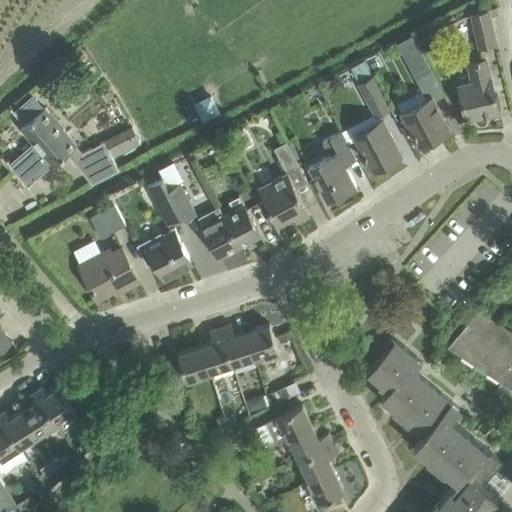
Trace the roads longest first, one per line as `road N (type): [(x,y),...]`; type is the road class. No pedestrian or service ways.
road 1 (residential): [(374,511),(384,486),(376,458),(290,270)]
road 2 (residential): [(511,160),(495,153),(461,160),(290,270)]
road 3 (residential): [(290,270),(89,337)]
road 4 (unclassified): [(0,230),(89,337)]
